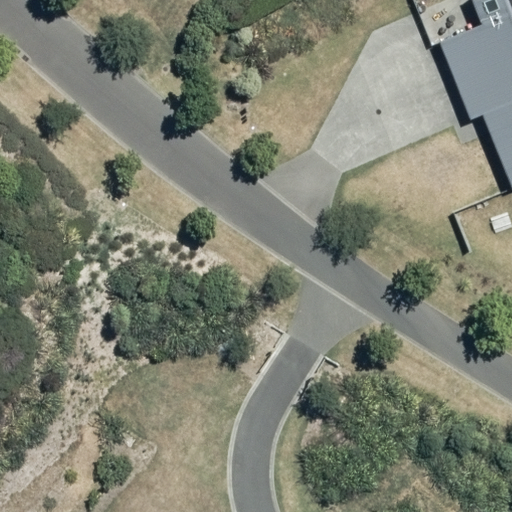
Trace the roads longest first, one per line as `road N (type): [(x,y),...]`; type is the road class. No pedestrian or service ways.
road 1 (residential): [(4,0),(150,136),(511,384)]
road 2 (unknown): [(354,281),(278,465),(280,511)]
